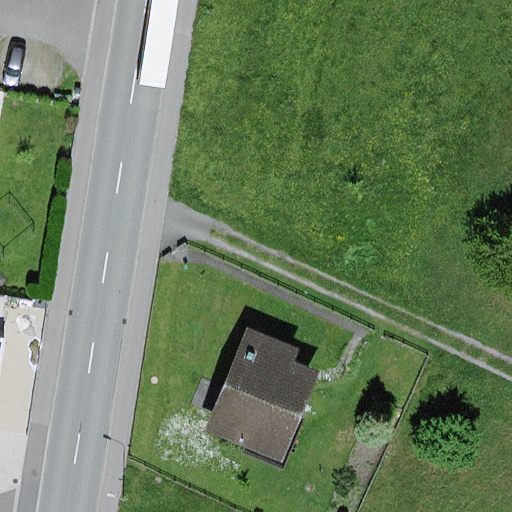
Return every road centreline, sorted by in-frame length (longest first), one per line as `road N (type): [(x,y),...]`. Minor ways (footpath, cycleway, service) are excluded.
road 1 (primary): [(145,0),(66,511)]
road 2 (track): [(116,195),(511,371)]
